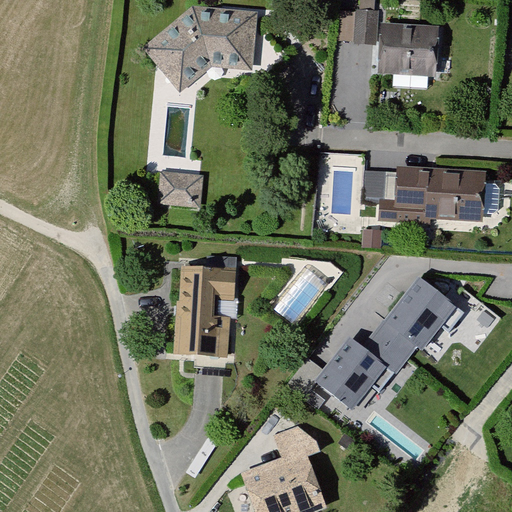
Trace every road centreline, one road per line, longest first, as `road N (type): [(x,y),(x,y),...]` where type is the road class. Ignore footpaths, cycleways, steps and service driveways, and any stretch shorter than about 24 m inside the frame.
road 1 (track): [(0,208),(93,248),(88,138),(107,0)]
road 2 (residential): [(174,511),(137,412),(118,300),(93,248)]
